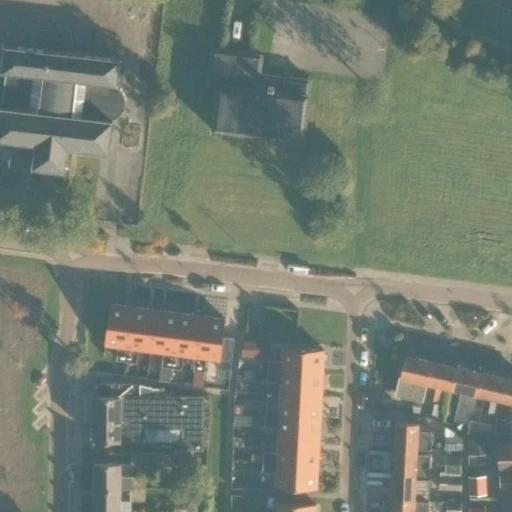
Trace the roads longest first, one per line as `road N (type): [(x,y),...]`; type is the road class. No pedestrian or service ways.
road 1 (unclassified): [(355,290),(98,264),(69,252)]
road 2 (residential): [(57,511),(69,252)]
road 3 (residential): [(353,511),(345,485),(355,290)]
road 4 (unclassified): [(511,310),(355,290)]
